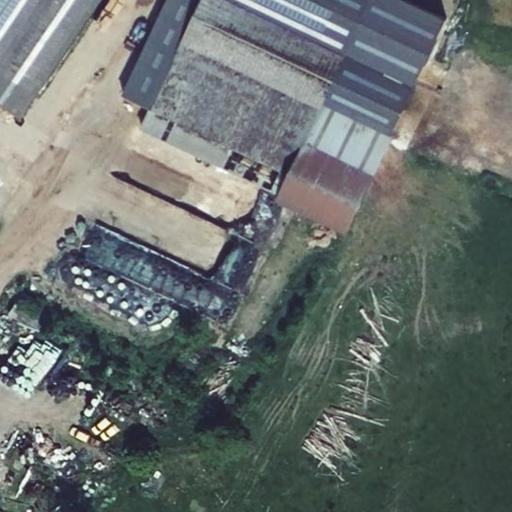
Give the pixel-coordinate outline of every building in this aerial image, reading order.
[(0,0),(0,74),(36,98),(102,0),(0,0)] [(263,0),(350,40),(368,0),(263,0)] [(0,195),(14,203),(43,154),(28,146),(0,195)] [(43,384),(54,394),(71,374),(60,364),(43,384)] [(86,376),(62,407),(80,421),(105,390),(86,376)]
